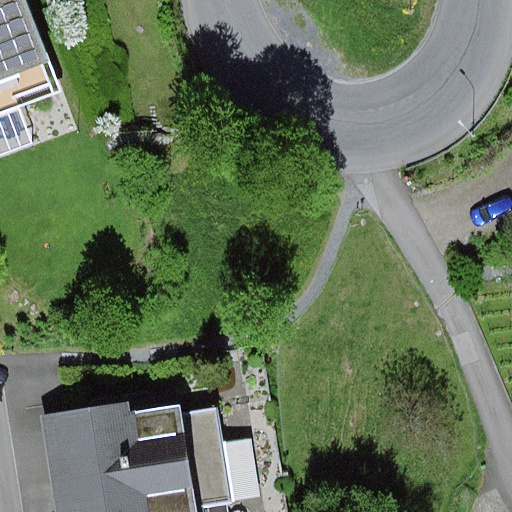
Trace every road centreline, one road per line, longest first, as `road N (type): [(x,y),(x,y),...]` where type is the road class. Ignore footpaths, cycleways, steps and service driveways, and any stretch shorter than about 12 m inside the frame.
road 1 (residential): [(511,446),(450,299),(377,183),(357,134)]
road 2 (tertiary): [(357,134),(315,122),(277,91),(223,0)]
road 3 (tertiary): [(478,0),(444,87),(415,116),(357,134)]
